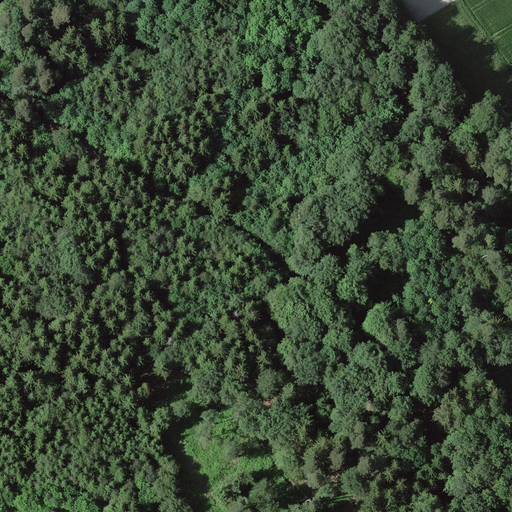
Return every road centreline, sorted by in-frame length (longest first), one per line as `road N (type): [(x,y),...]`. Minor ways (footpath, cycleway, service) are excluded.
road 1 (track): [(344,511),(428,417),(409,384),(283,267),(0,98)]
road 2 (track): [(511,366),(467,386),(428,417),(453,511)]
